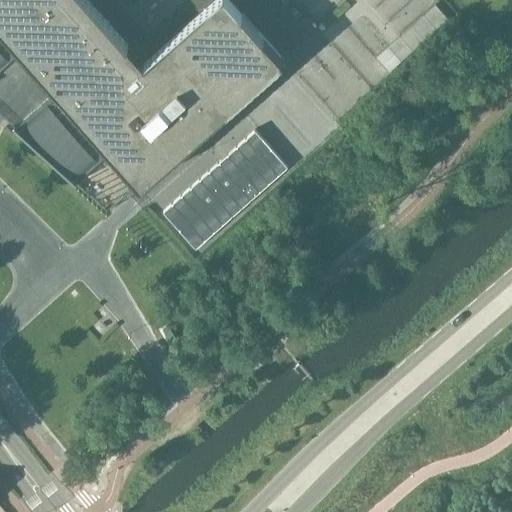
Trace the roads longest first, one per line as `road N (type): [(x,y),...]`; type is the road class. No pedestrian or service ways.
road 1 (secondary): [(511,278),(358,411),(257,511)]
road 2 (secondary): [(298,511),(511,314)]
